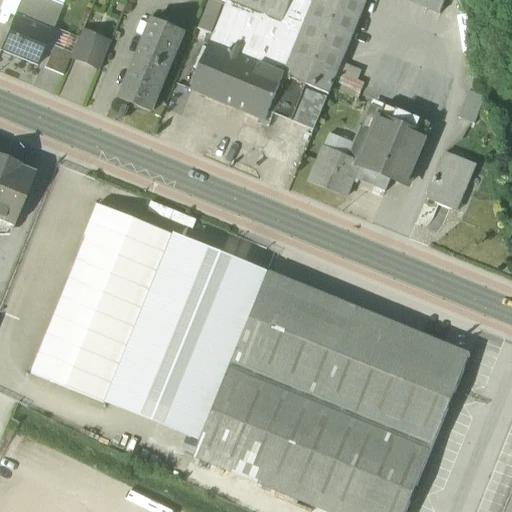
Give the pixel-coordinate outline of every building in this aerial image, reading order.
[(61,8),(42,0),(20,0),(0,52),(37,67),(61,8)] [(314,0),(229,0),(191,92),(245,114),(241,123),(261,132),(265,123),(266,123),(269,114),(291,123),(306,87),(284,77),(314,0)] [(367,0),(314,0),(284,77),(306,87),(331,97),(367,0)] [(400,0),(439,16),(445,0),(400,0)] [(184,34),(153,21),(120,101),(151,114),(184,34)] [(111,44),(81,32),(70,60),(99,72),(111,44)] [(482,98),(469,93),(458,119),(474,126),(483,104),(482,98)] [(432,127),(384,107),(382,111),(371,107),(362,127),(348,158),(347,161),(361,166),(391,179),(391,180),(408,187),(432,127)] [(348,158),(323,148),(309,183),(346,199),(354,181),(361,166),(347,161),(348,158)] [(477,168),(446,155),(435,181),(433,180),(432,185),(433,185),(427,201),(457,214),(477,168)] [(0,225),(12,230),(34,174),(4,162),(0,172),(0,225)] [(391,179),(361,166),(354,181),(385,194),(391,180),(391,179)] [(172,237),(102,209),(32,377),(106,407),(172,237)] [(172,237),(106,407),(203,444),(269,274),(172,237)] [(405,511),(470,357),(269,274),(203,444),(193,459),(323,511),(405,511)]
